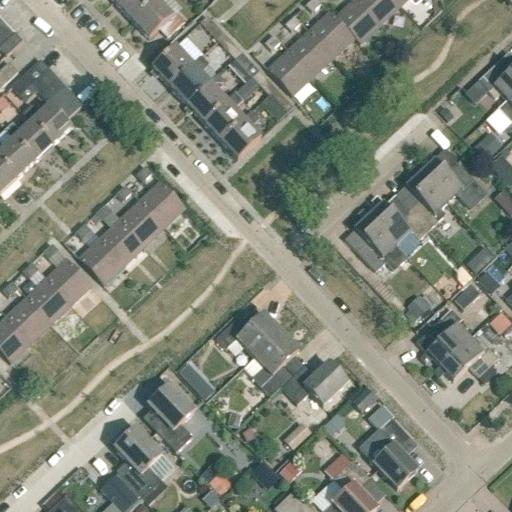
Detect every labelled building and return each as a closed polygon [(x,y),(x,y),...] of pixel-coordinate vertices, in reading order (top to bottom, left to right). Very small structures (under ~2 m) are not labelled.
[(131,25),(155,3),(151,0),(121,0),(114,7),(131,25)] [(379,31),(399,12),(387,0),(356,0),(353,4),(379,31)] [(387,0),(399,12),(411,0),(387,0)] [(311,17),(320,9),(314,2),(305,10),(311,17)] [(155,3),(131,25),(148,44),(159,34),(172,22),(155,3)] [(359,50),(379,31),(353,4),(333,23),(353,44),(359,50)] [(333,23),(328,17),(307,36),(332,63),(353,44),(333,23)] [(184,25),(177,18),(172,22),(159,34),(166,42),(184,25)] [(291,36),(300,28),(293,21),(284,29),(291,36)] [(217,46),(224,40),(211,27),(205,33),(217,46)] [(0,51),(15,38),(6,29),(0,35),(0,51)] [(312,82),(332,63),(307,36),(287,55),(312,82)] [(0,51),(0,55),(5,61),(22,46),(15,38),(0,51)] [(270,55),(279,47),(273,40),(264,49),(270,55)] [(234,64),(235,64),(241,58),(228,45),(222,51),(233,63),(234,64)] [(192,70),(191,68),(175,51),(152,73),(169,92),(192,70)] [(291,102),(312,82),(287,55),(266,75),(291,102)] [(511,99),(511,61),(508,57),(478,85),(488,95),(493,102),(499,97),(506,104),(505,105),(505,106),(511,99)] [(209,88),(208,86),(197,75),(205,69),(199,61),(191,68),(192,70),(169,92),(185,110),(209,88)] [(234,64),(233,63),(226,70),(243,87),(250,81),(251,82),(258,76),(245,63),(239,68),(235,64),(234,64)] [(22,81),(30,89),(31,90),(48,74),(39,64),(22,81)] [(0,74),(0,76),(8,85),(17,77),(8,67),(0,74)] [(39,99),(56,82),(48,74),(31,90),(39,99)] [(226,106),(225,105),(215,95),(224,87),(216,79),(208,86),(209,88),(185,110),(202,128),(226,106)] [(30,89),(22,81),(10,92),(18,100),(30,89)] [(226,106),(202,128),(219,146),(243,124),(241,122),(233,113),(258,90),(256,87),(251,82),(250,81),(243,87),(225,105),(226,106)] [(268,100),(275,94),(262,81),(256,87),(258,90),(268,100)] [(47,108),(65,91),(56,82),(39,99),(47,108)] [(55,116),(73,100),(65,91),(47,108),(55,116)] [(285,119),(292,112),(279,99),(273,105),(285,119)] [(511,99),(505,106),(497,113),(510,128),(511,125),(511,99)] [(73,100),(55,116),(64,126),(81,109),(73,100)] [(30,127),(52,150),(70,133),(48,109),(37,120),(30,112),(22,119),(30,127)] [(453,121),(446,113),(440,118),(448,126),(453,121)] [(243,124),(219,146),(236,164),(260,142),(249,131),(258,123),(250,114),(241,122),(243,124)] [(33,167),(52,150),(30,127),(19,137),(11,129),(4,135),(12,144),(33,167)] [(486,141),(473,151),(485,164),(497,154),(486,141)] [(33,167),(12,144),(3,152),(0,149),(0,167),(15,184),(33,167)] [(498,155),(485,166),(505,190),(511,184),(511,171),(511,170),(511,155),(504,162),(498,155)] [(419,176),(448,207),(447,206),(456,198),(469,213),(485,198),(476,189),(458,169),(447,178),(428,157),(422,163),(423,163),(429,169),(420,177),(419,176)] [(0,198),(15,184),(0,167),(0,198)] [(419,176),(414,170),(408,176),(409,177),(409,176),(415,182),(406,190),(405,189),(404,190),(419,205),(409,215),(427,235),(437,225),(437,224),(437,225),(433,221),(434,220),(433,219),(446,207),(447,208),(448,207),(419,176)] [(142,187),(152,179),(145,171),(136,180),(142,187)] [(139,207),(164,233),(185,214),(160,187),(139,207)] [(122,206),(131,198),(125,191),(116,199),(122,206)] [(427,235),(409,215),(399,224),(376,200),(370,205),(371,206),(377,212),(369,220),(367,219),(396,250),(397,250),(395,248),(409,236),(410,237),(414,240),(414,241),(417,244),(427,235)] [(144,252),(164,233),(139,207),(119,226),(144,252)] [(102,226),(111,217),(105,210),(95,218),(102,226)] [(407,262),(396,250),(367,219),(362,213),(356,219),(357,219),(363,225),(355,233),(353,232),(353,233),(354,234),(344,244),(374,276),(385,266),(393,275),(407,262)] [(124,271),(144,252),(119,226),(99,245),(124,271)] [(82,245),(91,236),(84,229),(75,237),(82,245)] [(104,291),(124,271),(99,245),(78,264),(104,291)] [(49,264),(58,256),(52,249),(43,257),(49,264)] [(485,250),(475,260),(484,269),(494,259),(485,250)] [(427,286),(441,301),(464,279),(449,264),(427,286)] [(45,284),(71,311),(91,291),(66,265),(45,284)] [(29,283),(38,275),(31,268),(22,277),(29,283)] [(486,276),(477,284),(490,298),(499,289),(486,276)] [(51,330),(71,311),(45,284),(26,303),(51,330)] [(9,302),(18,294),(11,287),(2,296),(9,302)] [(470,288),(453,305),(462,314),(479,298),(470,288)] [(425,298),(404,318),(413,326),(433,308),(425,298)] [(31,349),(51,330),(26,303),(6,322),(31,349)] [(438,371),(469,342),(468,343),(455,330),(457,329),(456,328),(460,324),(460,325),(460,324),(451,314),(415,347),(425,357),(419,362),(425,368),(425,367),(431,361),(439,370),(438,371)] [(494,337),(505,326),(495,316),(484,327),(494,337)] [(253,362),(280,336),(263,317),(246,332),(237,322),(215,343),(225,353),(226,352),(233,359),(243,350),(253,362)] [(0,357),(10,368),(31,349),(6,322),(0,327),(0,357)] [(282,370),(298,355),(280,336),(253,362),(242,372),(269,401),(291,380),(282,370)] [(438,371),(432,376),(438,382),(439,381),(445,375),(452,384),(451,385),(452,386),(467,371),(477,382),(489,371),(497,363),(487,353),(483,357),(482,356),(481,357),(469,344),(470,343),(469,342),(438,371)] [(322,411),(347,387),(327,367),(305,388),(295,378),(280,392),(296,409),(309,397),(322,411)] [(196,378),(187,369),(179,377),(187,386),(196,378)] [(489,371),(477,382),(483,387),(494,376),(489,371)] [(213,396),(205,387),(196,395),(204,404),(213,396)] [(182,432),(179,429),(194,416),(168,389),(147,409),(166,428),(157,436),(155,434),(154,435),(175,457),(192,441),(182,432)] [(366,393),(351,407),(360,416),(375,402),(366,393)] [(382,415),(370,427),(379,435),(390,424),(382,415)] [(231,418),(228,429),(237,431),(240,421),(231,418)] [(371,442),(359,454),(373,468),(372,468),(396,494),(417,474),(396,453),(408,442),(391,423),(390,424),(379,435),(371,442)] [(291,454),(309,437),(300,427),(282,444),(291,454)] [(123,443),(114,453),(126,466),(127,466),(133,472),(122,482),(147,509),(166,491),(160,484),(148,471),(161,459),(136,432),(123,443)] [(250,433),(242,437),(246,446),(254,442),(250,433)] [(161,459),(148,471),(160,484),(173,472),(161,459)] [(374,511),(358,494),(369,483),(352,465),(332,483),(344,496),(327,511),(374,511)] [(291,466),(279,477),(287,485),(298,473),(291,466)] [(262,467),(251,478),(261,488),(271,477),(262,467)] [(115,511),(126,511),(137,501),(116,478),(98,494),(111,507),(115,511)] [(219,478),(209,488),(220,498),(229,489),(219,478)] [(202,503),(210,511),(219,503),(210,494),(202,503)] [(308,511),(300,503),(291,495),(274,511),(308,511)] [(77,511),(65,500),(52,511),(77,511)]
